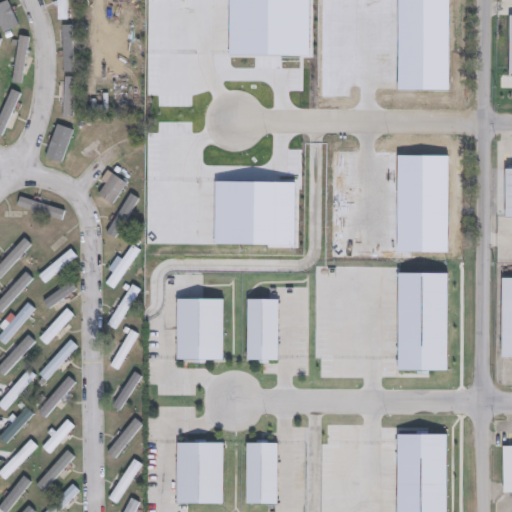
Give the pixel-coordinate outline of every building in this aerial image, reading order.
[(14,0),(25,26),(9,33),(0,13),(0,5),(14,0)] [(66,0),(67,19),(57,20),(56,0),(66,0)] [(74,74),(64,74),(63,27),(73,27),(74,74)] [(34,38),(24,83),(15,81),(25,36),(34,38)] [(74,77),(71,119),(62,119),(65,77),(74,77)] [(108,93),(107,112),(90,112),(90,99),(96,99),(96,101),(102,101),(102,93),(108,93)] [(63,131),(53,160),(45,157),(55,129),(63,131)] [(126,184),(112,204),(98,195),(112,174),(126,184)] [(36,245),(3,279),(0,276),(0,268),(29,239),(36,245)] [(140,251),(113,290),(105,285),(132,245),(140,251)] [(69,262),(72,266),(69,269),(66,265),(45,283),(39,276),(70,249),(76,257),(69,262)] [(511,357),(500,358),(501,279),(511,279),(511,357)] [(140,290),(114,331),(106,326),(132,285),(140,290)] [(178,360),(225,360),(225,298),(178,298),(178,360)] [(248,363),(279,363),(279,298),(248,298),(248,363)] [(34,310),(6,345),(0,341),(0,335),(26,304),(34,310)] [(72,316),(46,345),(39,338),(65,310),(72,316)] [(140,334),(133,329),(111,365),(118,370),(140,334)] [(77,348),(46,381),(38,374),(69,340),(77,348)] [(35,377),(5,412),(0,407),(0,403),(28,370),(35,377)] [(143,376),(135,371),(114,406),(121,411),(143,376)] [(75,384),(45,420),(37,413),(67,377),(75,384)] [(29,424),(25,429),(23,427),(6,446),(0,440),(0,436),(25,409),(32,415),(26,421),(29,424)] [(74,427),(48,454),(41,448),(67,420),(74,427)] [(137,431),(114,458),(106,451),(129,424),(137,431)] [(37,447),(4,480),(0,476),(0,471),(30,441),(37,447)] [(225,504),(225,441),(178,441),(178,504),(225,504)] [(247,441),(247,504),(278,504),(278,441),(247,441)] [(143,460),(118,500),(109,494),(135,454),(143,460)] [(79,490),(58,511),(43,511),(71,483),(79,490)] [(142,503),(137,511),(122,511),(130,496),(142,503)]
